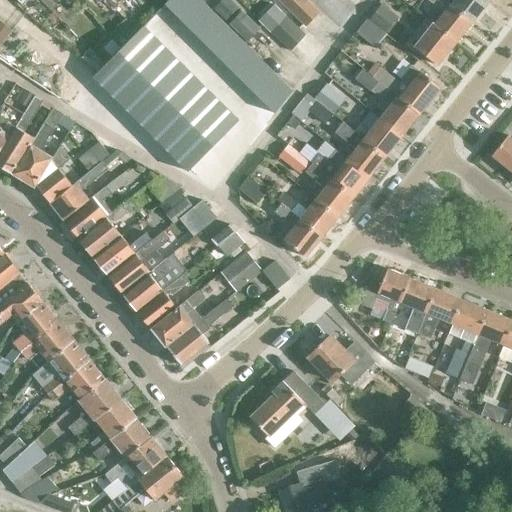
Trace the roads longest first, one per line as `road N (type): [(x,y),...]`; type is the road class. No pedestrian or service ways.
road 1 (residential): [(188,409),(159,388),(26,218),(0,197)]
road 2 (residential): [(188,409),(365,231)]
road 3 (residential): [(511,295),(365,231)]
road 4 (residential): [(436,146),(511,49)]
